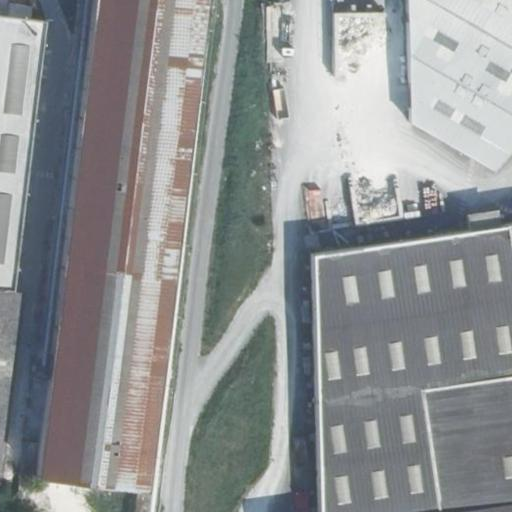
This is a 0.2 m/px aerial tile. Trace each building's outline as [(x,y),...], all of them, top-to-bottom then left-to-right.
[(90,0),(34,481),(144,495),(156,400),(205,0),(90,0)] [(511,0),(400,0),(403,122),(488,173),(511,146),(511,0)] [(0,292),(7,294),(44,24),(0,18),(0,292)] [(357,167),(359,188),(388,185),(386,164),(357,167)] [(434,178),(401,179),(402,215),(435,214),(434,178)] [(511,511),(511,223),(499,226),(497,208),(464,213),(467,230),(310,254),(324,511),(511,511)] [(0,482),(22,294),(7,294),(0,292),(0,482)]
